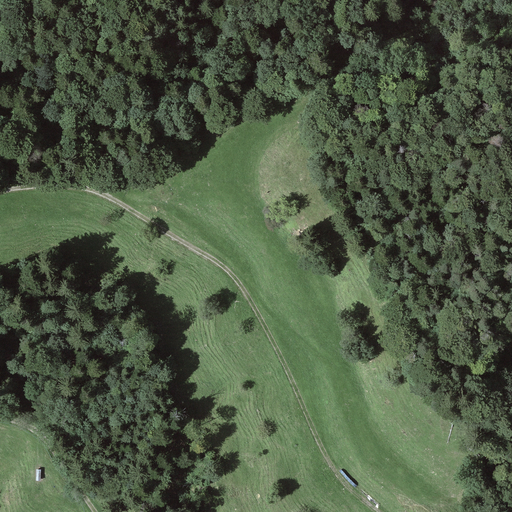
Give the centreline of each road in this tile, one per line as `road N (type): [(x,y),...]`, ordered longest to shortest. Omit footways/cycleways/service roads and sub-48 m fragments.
road 1 (track): [(74,184),(228,270),(289,370),(327,460),(379,511)]
road 2 (track): [(0,418),(54,449),(94,511)]
